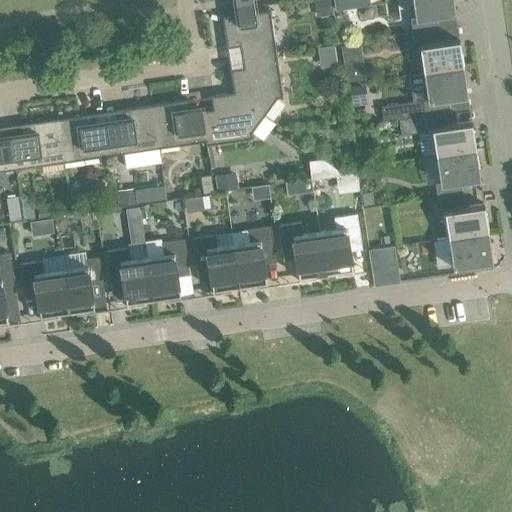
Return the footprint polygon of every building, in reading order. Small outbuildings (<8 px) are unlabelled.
[(328,0),(318,0),(315,1),(317,17),(331,15),(328,0)] [(410,19),(412,32),(438,29),(436,15),(455,13),(453,0),(412,0),(415,18),(410,19)] [(246,45),(247,56),(275,52),(269,11),(222,18),(226,48),(246,45)] [(419,45),(423,73),(463,67),(459,39),(439,42),(438,29),(412,32),(414,46),(419,45)] [(335,35),(324,37),(325,45),(337,43),(335,35)] [(333,45),(317,48),(321,68),(336,65),(333,45)] [(230,70),(233,93),(263,115),(276,95),(280,94),(281,95),(282,95),(275,52),(247,56),(249,67),(230,70)] [(422,102),(424,115),(450,111),(448,98),(467,95),(463,67),(423,73),(428,101),(422,102)] [(357,86),(349,87),(352,107),(360,106),(357,86)] [(213,116),(202,117),(206,142),(205,142),(206,146),(253,139),(253,137),(252,137),(251,133),(263,115),(233,93),(210,96),(213,116)] [(188,100),(152,105),(158,149),(205,142),(206,142),(202,117),(191,119),(188,100)] [(413,103),(381,108),(383,121),(399,119),(424,115),(422,102),(413,103)] [(118,130),(107,131),(111,156),(158,149),(152,105),(115,111),(118,130)] [(432,128),(436,156),(476,150),(471,122),(452,124),(450,111),(424,115),(426,129),(432,128)] [(93,114),(57,119),(63,163),(111,156),(107,131),(96,133),(93,114)] [(23,144),(12,146),(16,170),(63,163),(57,119),(20,125),(23,144)] [(0,139),(0,172),(16,170),(12,146),(1,147),(0,139)] [(435,184),(437,198),(462,194),(460,181),(480,178),(476,150),(436,156),(440,183),(435,184)] [(361,152),(357,156),(358,161),(362,164),(367,164),(370,160),(370,154),(366,151),(361,152)] [(323,159),(308,161),(310,179),(336,175),(343,174),(323,159)] [(236,172),(214,176),(217,191),(238,187),(236,172)] [(210,176),(201,177),(203,193),(212,192),(210,176)] [(310,179),(302,180),(304,192),(312,191),(310,179)] [(134,188),(117,190),(119,205),(136,203),(134,188)] [(444,211),(448,238),(488,233),(484,204),(464,207),(462,194),(437,198),(439,212),(444,211)] [(17,197),(6,198),(8,210),(19,208),(17,197)] [(200,197),(184,199),(186,212),(202,210),(200,197)] [(139,207),(126,209),(131,243),(143,241),(139,207)] [(32,208),(23,209),(24,219),(34,218),(32,208)] [(336,230),(319,232),(325,273),(334,272),(335,277),(353,274),(349,246),(361,244),(357,214),(334,218),(336,230)] [(57,216),(54,220),(55,224),(58,227),(63,226),(65,223),(65,218),(61,216),(57,216)] [(51,219),(30,221),(32,235),(53,233),(51,219)] [(325,273),(319,232),(303,234),(301,222),(279,226),(283,255),(295,254),(299,282),(317,279),(317,274),(325,273)] [(249,243),(233,245),(239,286),(248,285),(248,290),(267,287),(262,259),(275,257),(270,227),(248,230),(249,243)] [(488,233),(448,238),(452,267),(492,261),(488,233)] [(215,235),(192,239),(196,268),(197,273),(209,272),(213,295),(231,292),(230,287),(239,286),(233,245),(217,247),(215,235)] [(163,255),(147,258),(153,299),(162,298),(162,302),(180,300),(176,271),(188,270),(184,240),(161,243),(163,255)] [(398,282),(395,263),(393,247),(368,250),(371,265),(370,265),(373,285),(386,283),(398,282)] [(153,299),(147,258),(130,260),(128,248),(106,252),(110,281),(122,280),(127,308),(145,305),(144,300),(153,299)] [(0,326),(8,325),(4,297),(16,295),(10,254),(0,255),(0,326)] [(87,267),(60,271),(66,312),(75,310),(76,315),(94,313),(90,284),(102,283),(99,258),(86,260),(87,267)] [(66,312),(60,271),(44,273),(42,261),(19,265),(24,294),(36,292),(40,321),(58,318),(58,313),(66,312)]
